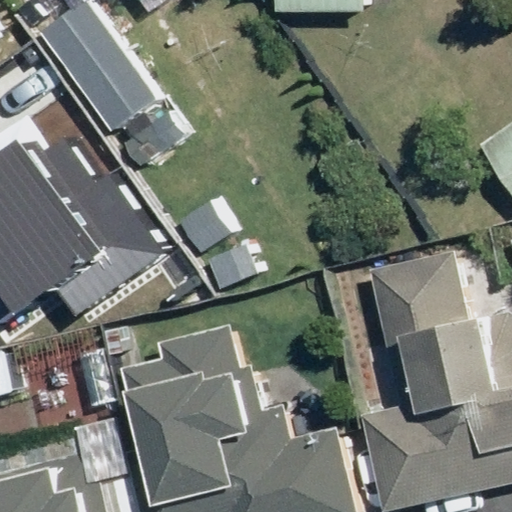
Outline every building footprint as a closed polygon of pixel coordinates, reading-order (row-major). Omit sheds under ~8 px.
[(104,0),(100,0),(55,32),(126,132),(174,98),(104,0)] [(286,0),(284,10),(380,8),(379,0),(286,0)] [(0,54),(25,37),(0,1),(0,54)] [(511,128),(492,142),(511,169),(511,128)] [(219,193),(187,216),(235,282),(267,259),(219,193)] [(0,199),(0,299),(47,266),(0,199)] [(413,403),(371,413),(394,511),(511,482),(511,315),(483,322),(465,246),(380,266),(413,403)] [(177,353),(120,366),(154,511),(374,511),(353,422),(308,432),(301,402),(273,409),(261,361),(250,364),(239,321),(173,336),(177,353)] [(0,349),(12,346),(0,330),(0,349)] [(120,511),(108,426),(0,441),(0,511),(120,511)]
